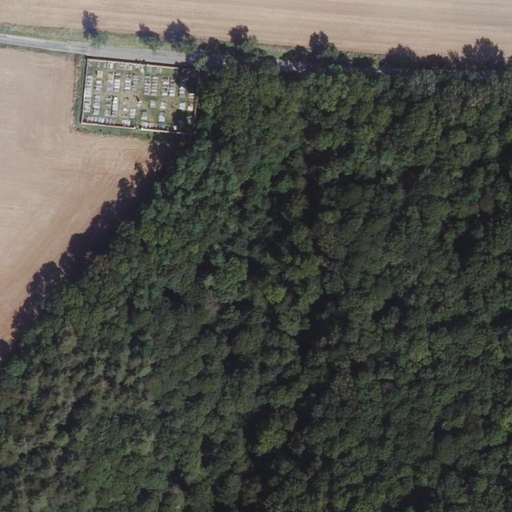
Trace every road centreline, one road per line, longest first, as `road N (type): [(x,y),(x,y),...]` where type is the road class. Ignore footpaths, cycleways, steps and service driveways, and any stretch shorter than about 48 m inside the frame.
road 1 (track): [(366,72),(356,83),(275,108),(255,132),(220,240),(229,335),(204,456),(182,511)]
road 2 (tertiary): [(0,38),(366,72),(511,74)]
